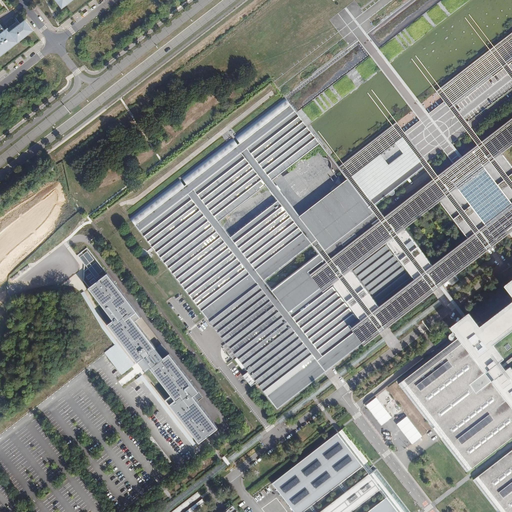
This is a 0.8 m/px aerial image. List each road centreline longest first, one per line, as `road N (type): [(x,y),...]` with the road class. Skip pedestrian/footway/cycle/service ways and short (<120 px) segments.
road 1 (secondary): [(0,179),(231,0)]
road 2 (secondary): [(205,0),(98,83)]
road 3 (secondary): [(98,83),(0,162)]
